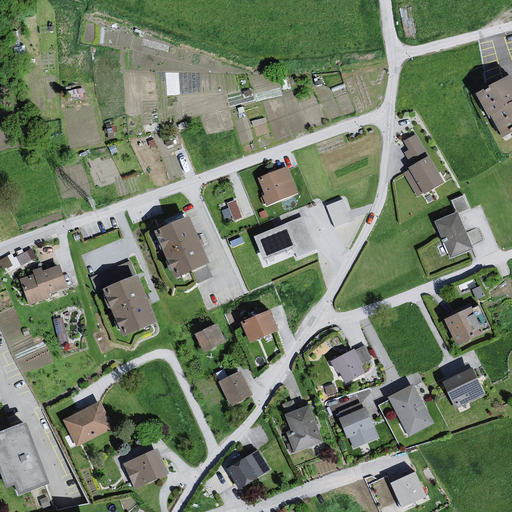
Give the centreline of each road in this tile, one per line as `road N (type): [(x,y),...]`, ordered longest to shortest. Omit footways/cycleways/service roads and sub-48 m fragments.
road 1 (residential): [(388,116),(0,252)]
road 2 (residential): [(320,312),(248,426),(177,511)]
road 3 (residential): [(388,116),(383,191),(320,312)]
road 4 (residential): [(320,312),(333,319),(356,314),(511,256)]
road 5 (residential): [(0,366),(64,497)]
road 6 (residential): [(511,25),(393,54)]
